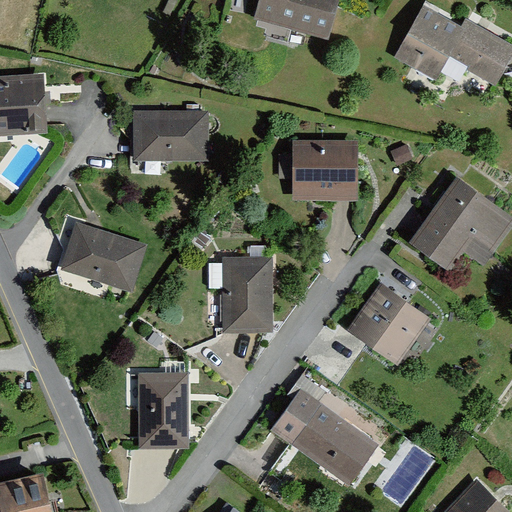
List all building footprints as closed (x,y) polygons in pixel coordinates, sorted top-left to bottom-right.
[(333,0),(251,0),(247,16),(322,39),(333,0)] [(458,33),(422,11),(393,60),(431,83),(446,59),(489,84),(511,48),(465,20),(458,33)] [(38,75),(0,76),(0,132),(40,132),(38,75)] [(204,108),(128,106),(126,159),(202,161),(204,108)] [(351,140),(288,139),(287,197),(350,198),(351,140)] [(511,221),(454,177),(403,244),(442,273),(458,252),(480,269),(511,226),(511,221)] [(147,244),(70,219),(53,271),(130,296),(147,244)] [(267,255),(218,256),(220,333),(268,332),(267,255)] [(429,319),(379,282),(344,330),(394,367),(429,319)] [(185,371),(133,372),(134,447),(186,447),(185,371)] [(376,446),(299,390),(269,432),(347,487),(376,446)] [(505,511),(472,476),(433,511),(505,511)] [(44,511),(37,480),(0,489),(0,511),(44,511)]
